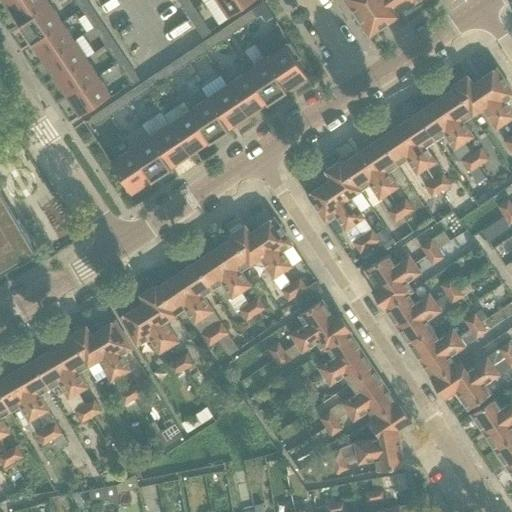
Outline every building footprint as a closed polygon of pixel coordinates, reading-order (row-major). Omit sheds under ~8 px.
[(46,0),(17,0),(7,8),(18,26),(50,5),(46,0)] [(75,0),(83,12),(90,8),(84,0),(75,0)] [(191,19),(197,14),(187,0),(181,0),(179,1),(191,19)] [(216,0),(228,17),(253,0),(216,0)] [(386,0),(345,0),(369,34),(397,16),(386,0)] [(386,0),(397,16),(398,15),(395,12),(412,0),(386,0)] [(50,5),(18,26),(31,43),(62,23),(50,5)] [(95,30),(102,25),(92,11),(85,15),(95,30)] [(251,12),(238,20),(242,26),(255,18),(251,12)] [(203,36),(209,32),(200,20),(194,24),(203,36)] [(230,35),(242,26),(238,20),(226,28),(230,35)] [(62,23),(31,43),(43,61),(74,40),(62,23)] [(107,48),(113,43),(104,29),(97,33),(107,48)] [(212,46),(227,37),(223,30),(208,40),(212,46)] [(74,40),(43,61),(55,79),(86,58),(85,58),(93,52),(82,36),(74,41),(74,40)] [(286,91),(306,77),(296,61),(301,58),(290,42),(265,59),(286,91)] [(192,60),(207,50),(202,44),(188,54),(192,60)] [(119,66),(125,61),(116,46),(109,51),(119,66)] [(172,73),(187,63),(182,57),(168,67),(172,73)] [(86,58),(55,79),(67,97),(98,76),(86,58)] [(268,103),(286,91),(265,59),(247,71),(268,103)] [(131,84),(138,80),(129,67),(123,71),(131,84)] [(154,85),(169,75),(164,69),(150,79),(154,85)] [(511,92),(496,69),(477,82),(506,124),(511,119),(511,111),(506,103),(511,98),(511,92)] [(248,116),(268,103),(247,71),(227,85),(248,116)] [(98,76),(67,97),(79,116),(110,95),(98,76)] [(467,76),(452,86),(454,89),(473,117),(482,110),(496,131),(506,124),(477,82),(473,85),(467,76)] [(134,98),(149,89),(145,82),(130,92),(134,98)] [(228,129),(248,116),(227,85),(207,98),(228,129)] [(454,89),(435,101),(463,142),(464,144),(474,137),(464,122),(473,117),(454,89)] [(114,112),(129,102),(125,96),(110,106),(114,112)] [(210,141),(228,129),(207,98),(189,110),(210,141)] [(435,101),(417,114),(435,142),(444,136),(454,150),(464,144),(435,101)] [(96,124),(111,114),(107,108),(92,118),(96,124)] [(190,155),(210,141),(189,110),(169,123),(190,155)] [(161,112),(141,125),(149,137),(170,168),(190,155),(169,124),(161,112)] [(417,114),(398,127),(426,169),(436,162),(426,148),(435,142),(417,114)] [(398,127),(379,139),(397,167),(407,161),(416,175),(426,169),(398,127)] [(152,180),(170,168),(149,137),(131,149),(152,180)] [(379,139),(360,152),(388,194),(399,187),(389,173),(397,167),(379,139)] [(131,149),(110,162),(131,194),(152,180),(131,149)] [(481,149),(471,155),(479,166),(488,159),(481,149)] [(388,194),(360,152),(341,165),(360,193),(369,186),(378,201),(388,194)] [(479,166),(471,155),(462,161),(469,172),(479,166)] [(339,162),(325,172),(330,180),(326,183),(354,225),(361,220),(364,218),(360,212),(369,206),(360,193),(341,165),(339,162)] [(443,173),(433,180),(440,190),(450,184),(443,173)] [(440,190),(433,180),(424,186),(431,197),(440,190)] [(354,225),(326,183),(307,196),(325,223),(335,216),(345,231),(354,225)] [(0,258),(29,242),(30,243),(31,242),(20,223),(19,222),(17,219),(9,225),(0,209),(0,190),(1,190),(0,189),(0,258)] [(405,199),(395,205),(403,216),(412,209),(405,199)] [(511,205),(508,200),(497,207),(503,216),(511,210),(511,205)] [(403,216),(395,205),(386,211),(394,222),(403,216)] [(511,210),(503,216),(509,225),(511,223),(511,210)] [(274,218),(254,231),(282,273),(292,267),(302,260),(292,246),(274,218)] [(244,225),(230,235),(250,266),(260,260),(273,279),(282,273),(254,231),(250,234),(244,225)] [(371,230),(362,237),(369,247),(370,247),(376,257),(395,244),(384,228),(374,234),(371,230)] [(231,238),(212,251),(241,293),(251,286),(242,272),(250,266),(230,235),(229,236),(231,238)] [(362,237),(353,243),(360,253),(366,263),(376,257),(370,247),(369,247),(362,237)] [(420,247),(425,256),(436,249),(431,240),(420,247)] [(436,249),(425,256),(432,267),(443,260),(436,249)] [(212,251),(193,263),(212,291),(221,285),(231,300),(229,301),(236,312),(236,313),(239,311),(249,305),(241,293),(212,251)] [(364,271),(376,289),(377,289),(415,263),(409,254),(395,264),(389,254),(364,271)] [(193,263),(175,276),(203,318),(214,311),(204,297),(212,291),(193,263)] [(371,292),(383,310),(413,291),(407,283),(421,273),(415,263),(377,289),(376,289),(371,292)] [(155,285),(154,286),(174,317),(184,310),(194,324),(203,318),(175,276),(156,288),(155,285)] [(289,283),(297,294),(304,304),(323,292),(315,281),(307,287),(300,276),(289,283)] [(440,286),(445,294),(456,287),(451,279),(440,286)] [(287,300),(297,294),(289,283),(280,289),(287,300)] [(143,302),(139,305),(168,348),(179,341),(167,322),(174,317),(154,286),(139,296),(143,302)] [(456,287),(445,294),(452,305),(463,298),(456,287)] [(385,310),(397,327),(435,302),(429,292),(415,301),(410,295),(414,292),(413,291),(383,310),(384,311),(385,310)] [(258,299),(249,305),(256,315),(265,309),(258,299)] [(289,335),(295,344),(338,315),(338,314),(333,318),(321,300),(305,312),(297,316),(303,325),(289,335)] [(397,327),(409,345),(433,329),(428,320),(441,311),(435,302),(397,327)] [(168,348),(139,305),(120,317),(137,347),(149,339),(160,354),(168,348)] [(249,305),(239,311),(246,322),(256,315),(249,305)] [(464,321),(469,330),(480,323),(475,314),(464,321)] [(315,344),(321,353),(350,333),(338,315),(295,344),(301,353),(315,344)] [(115,320),(95,332),(121,376),(131,370),(122,355),(132,350),(115,320)] [(220,323),(211,329),(218,340),(228,334),(220,323)] [(480,323),(469,330),(475,339),(486,332),(480,323)] [(86,326),(70,335),(89,367),(98,361),(111,382),(121,376),(95,332),(91,334),(86,326)] [(409,345),(421,363),(459,337),(453,328),(439,337),(433,329),(409,345)] [(211,329),(202,336),(209,347),(218,340),(211,329)] [(317,367),(323,377),(361,352),(349,334),(351,333),(350,333),(321,353),(322,353),(327,350),(331,357),(317,367)] [(228,334),(218,340),(228,356),(238,350),(228,334)] [(71,338),(52,349),(78,394),(88,388),(79,372),(89,367),(70,335),(71,338)] [(431,381),(431,382),(460,362),(460,361),(456,363),(452,356),(465,347),(459,337),(421,363),(432,380),(431,381)] [(498,349),(504,359),(511,353),(511,345),(509,342),(498,349)] [(267,350),(273,359),(284,351),(279,343),(267,350)] [(52,349),(33,361),(49,390),(59,384),(68,400),(78,394),(52,349)] [(284,351),(273,359),(278,369),(290,361),(284,351)] [(344,376),(350,385),(373,370),(361,352),(323,377),(329,386),(344,376)] [(185,354),(176,359),(183,371),(189,367),(192,366),(193,365),(186,353),(185,354)] [(511,353),(504,359),(494,366),(500,375),(510,368),(511,366),(511,353)] [(431,382),(443,399),(494,366),(487,356),(466,370),(460,362),(431,382)] [(176,359),(166,365),(174,377),(177,375),(183,371),(176,359)] [(33,361),(13,372),(39,416),(49,410),(40,395),(49,390),(33,361)] [(494,366),(443,399),(444,400),(455,392),(467,410),(492,393),(486,385),(500,375),(494,366)] [(340,403),(347,413),(385,387),(373,370),(350,385),(355,393),(340,403)] [(13,372),(0,379),(0,395),(10,413),(20,407),(29,422),(39,416),(13,372)] [(294,383),(300,392),(312,384),(307,376),(294,383)] [(137,381),(127,387),(134,399),(144,393),(137,381)] [(312,384),(300,392),(306,402),(318,394),(312,384)] [(134,399),(127,387),(117,394),(124,405),(134,399)] [(368,412),(373,420),(398,403),(397,403),(396,404),(385,387),(347,413),(353,422),(368,412)] [(0,395),(0,438),(10,433),(1,418),(10,413),(0,395)] [(94,399),(84,405),(91,416),(101,411),(94,399)] [(470,415),(483,433),(511,413),(511,399),(500,407),(495,399),(470,415)] [(353,442),(339,448),(343,459),(355,454),(401,445),(398,430),(410,422),(398,403),(373,420),(369,422),(379,437),(353,442)] [(84,405),(75,411),(81,422),(91,416),(84,405)] [(49,410),(39,416),(45,428),(52,440),(63,434),(55,422),(56,422),(49,410)] [(318,419),(324,428),(336,420),(330,411),(318,419)] [(511,413),(483,433),(494,451),(511,438),(511,413)] [(336,420),(324,428),(330,438),(342,430),(336,420)] [(36,434),(35,434),(42,446),(52,440),(45,428),(36,434)] [(63,434),(52,440),(58,450),(68,443),(63,434)] [(511,438),(494,451),(506,468),(511,464),(511,438)] [(16,445),(6,451),(13,462),(23,456),(16,445)] [(401,445),(355,454),(357,465),(375,462),(377,472),(405,467),(401,445)] [(328,456),(299,471),(302,476),(332,464),(343,459),(339,448),(328,454),(328,456)] [(6,451),(0,454),(0,461),(3,468),(13,462),(6,451)] [(343,459),(332,464),(336,474),(347,469),(343,459)] [(394,488),(395,491),(407,489),(404,473),(392,475),(392,476),(394,488)] [(135,476),(116,486),(117,495),(138,487),(135,476)] [(392,476),(371,480),(373,491),(383,490),(394,488),(392,476)] [(104,488),(88,491),(91,503),(106,500),(104,488)] [(383,490),(373,491),(377,511),(398,511),(398,506),(382,509),(380,501),(385,500),(383,490)] [(372,511),(377,511),(373,491),(364,493),(366,503),(371,502),(372,511)] [(344,501),(334,503),(335,506),(335,511),(340,511),(341,511),(345,511),(344,501)]
